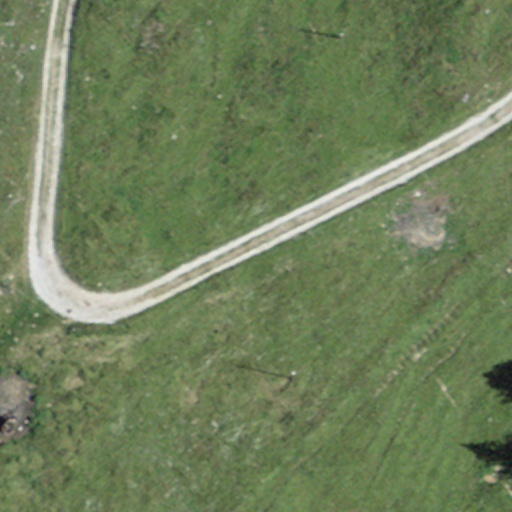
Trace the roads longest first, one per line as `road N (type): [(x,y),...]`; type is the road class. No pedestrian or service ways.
road 1 (track): [(53,314),(282,227),(511,111)]
road 2 (track): [(53,314),(18,0)]
